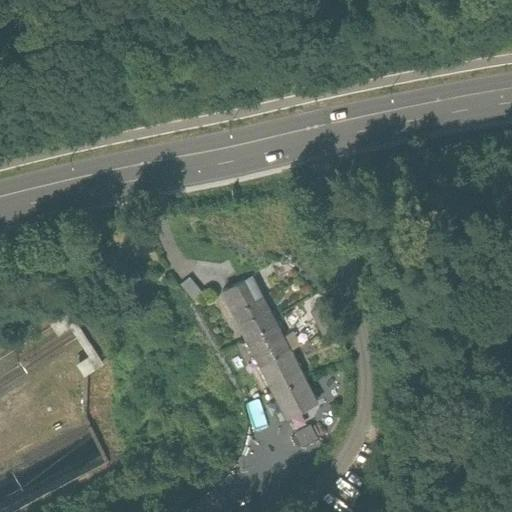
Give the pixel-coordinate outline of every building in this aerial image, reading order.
[(210,278),(198,263),(189,271),(201,285),(210,278)] [(275,315),(250,266),(218,282),(242,331),(275,315)] [(288,342),(275,315),(242,331),(256,358),(288,342)] [(302,370),(288,342),(256,358),(270,386),(302,370)] [(316,398),(302,370),(270,386),(284,413),(316,398)] [(328,429),(321,414),(305,422),(312,437),(328,429)]
